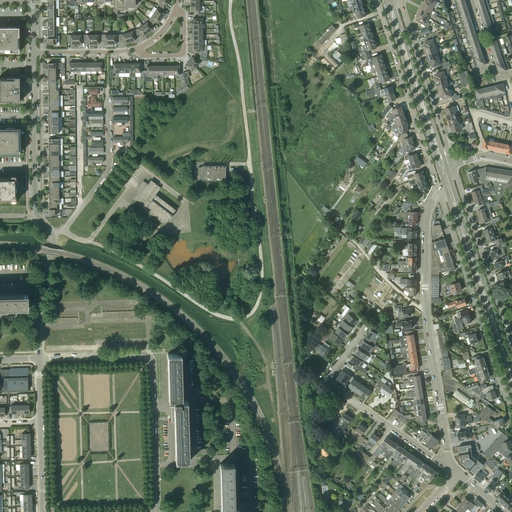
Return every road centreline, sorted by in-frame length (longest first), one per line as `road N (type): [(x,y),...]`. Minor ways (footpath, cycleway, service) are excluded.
road 1 (track): [(90,242),(215,314),(243,318),(257,306),(263,264),(230,0)]
road 2 (residential): [(446,466),(423,271),(425,222),(439,190)]
road 3 (residential): [(156,511),(150,355),(38,358)]
road 4 (residential): [(439,190),(511,412)]
road 5 (residential): [(446,466),(325,381),(366,325)]
road 6 (tertiary): [(511,379),(449,187)]
road 7 (residential): [(377,0),(439,190)]
road 8 (residential): [(452,164),(511,346)]
road 9 (residential): [(52,232),(35,207),(33,53)]
road 10 (tertiary): [(442,167),(387,0)]
road 11 (residential): [(399,0),(452,164)]
road 12 (residential): [(106,91),(108,164),(59,232)]
road 13 (track): [(425,312),(328,218)]
road 14 (residential): [(38,358),(52,232)]
